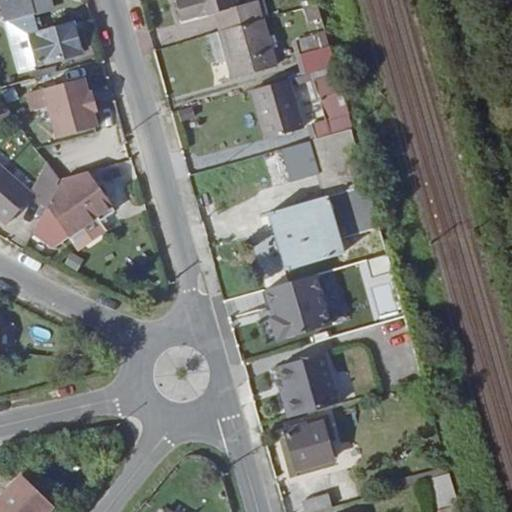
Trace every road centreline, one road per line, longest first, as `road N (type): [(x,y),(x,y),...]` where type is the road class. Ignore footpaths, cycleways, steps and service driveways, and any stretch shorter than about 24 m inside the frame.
road 1 (residential): [(113,0),(193,289),(183,330)]
road 2 (residential): [(0,263),(133,336),(158,336)]
road 3 (residential): [(0,429),(141,394)]
road 4 (residential): [(257,511),(229,416),(213,404)]
